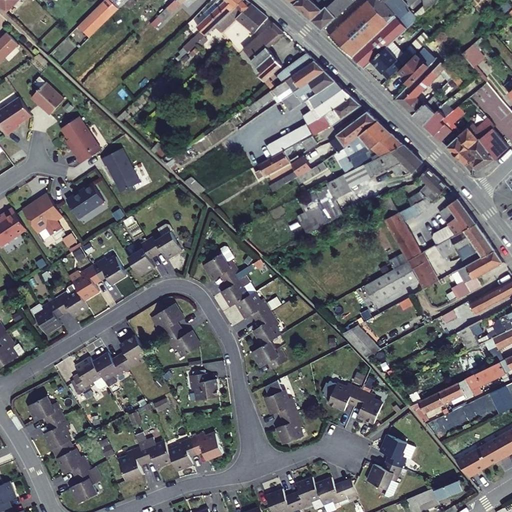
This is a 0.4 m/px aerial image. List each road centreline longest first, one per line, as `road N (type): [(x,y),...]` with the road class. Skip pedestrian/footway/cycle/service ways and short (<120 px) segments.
road 1 (residential): [(0,386),(156,290),(185,286),(202,297),(233,353),(260,468)]
road 2 (secondary): [(473,194),(268,0)]
road 3 (residential): [(118,511),(260,468)]
